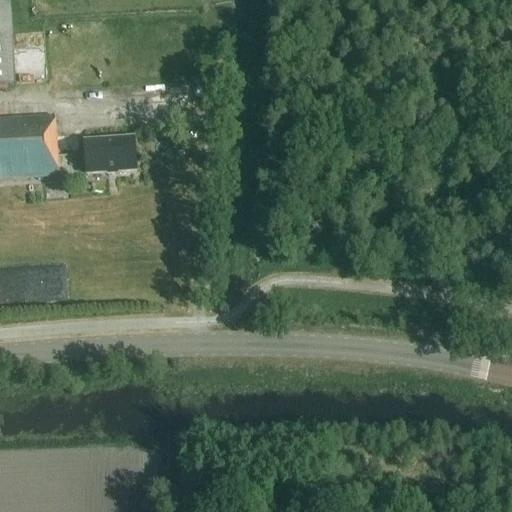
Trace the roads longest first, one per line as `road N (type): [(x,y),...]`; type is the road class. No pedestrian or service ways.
road 1 (tertiary): [(511,373),(395,353),(217,344)]
road 2 (tertiary): [(0,357),(217,344)]
